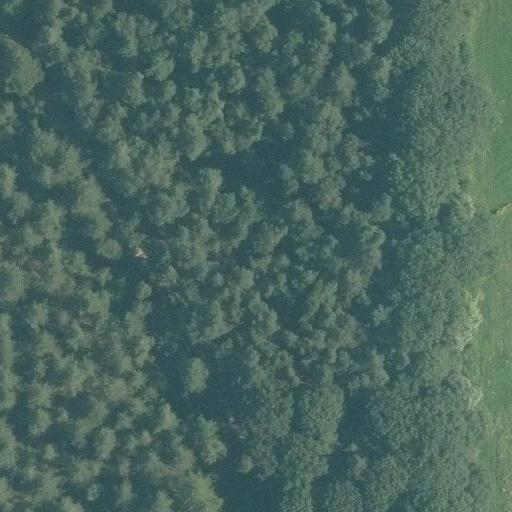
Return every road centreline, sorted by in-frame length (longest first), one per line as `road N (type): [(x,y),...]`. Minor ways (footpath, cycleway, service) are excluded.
road 1 (track): [(0,21),(287,511)]
road 2 (track): [(441,511),(430,0)]
